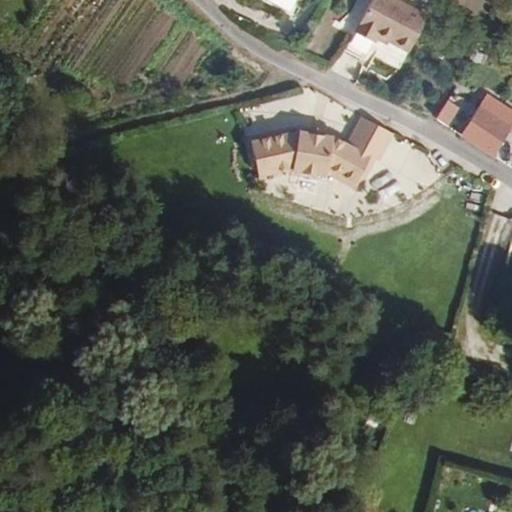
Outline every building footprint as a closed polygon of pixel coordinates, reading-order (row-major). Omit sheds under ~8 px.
[(298,0),(261,0),(290,15),(298,0)] [(376,35),(388,41),(407,51),(426,17),(394,0),(371,0),(345,50),(363,60),(375,37),(376,35)] [(386,43),(388,41),(376,35),(375,37),(386,43)] [(435,119),(495,158),(498,151),(495,149),(508,129),(511,131),(511,112),(486,95),(478,108),(452,91),(435,119)] [(332,130),(325,170),(357,187),(392,131),(359,112),(345,136),(332,130)] [(296,124),(249,133),(259,173),(290,165),(296,124)] [(296,124),(290,165),(325,170),(332,130),(332,128),(296,124)] [(507,237),(511,222),(495,218),(491,233),(507,237)]
